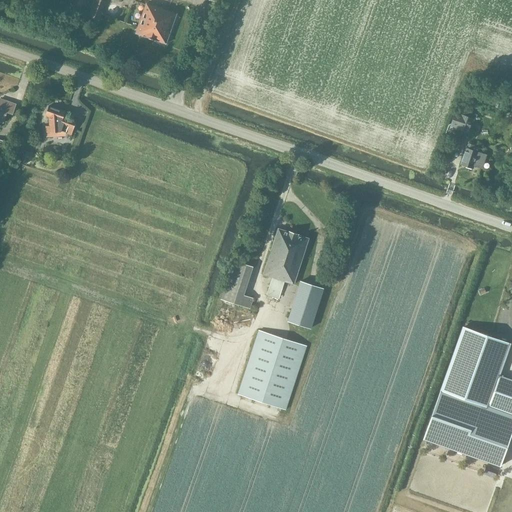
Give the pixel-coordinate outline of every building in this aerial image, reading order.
[(85,0),(80,14),(99,20),(105,2),(99,0),(85,0)] [(135,33),(166,44),(166,43),(176,14),(146,3),(135,32),(135,33)] [(0,122),(3,124),(7,113),(12,115),(16,104),(0,99),(0,122)] [(46,126),(46,128),(46,137),(55,136),(55,132),(61,132),(61,131),(71,135),(76,121),(63,117),(65,112),(62,111),(62,106),(55,107),(55,108),(49,106),(46,116),(49,117),(49,126),(46,126)] [(457,128),(470,133),(474,119),(462,115),(461,115),(457,114),(454,116),(452,123),(453,126),(457,128)] [(473,169),(474,166),(482,169),(486,155),(479,152),(480,148),(468,143),(461,165),(473,169)] [(21,161),(26,163),(30,151),(25,150),(21,161)] [(267,295),(279,299),(284,282),(294,285),(309,239),(278,229),(263,275),(272,278),(269,287),(270,287),(267,295)] [(244,295),(253,267),(234,261),(221,299),(250,309),(253,298),(244,295)] [(288,321),(311,329),(323,289),(300,282),(288,321)] [(488,408),(488,406),(511,414),(511,379),(499,375),(511,344),(465,328),(442,391),(488,408)] [(237,394),(286,410),(307,346),(258,330),(237,394)] [(488,408),(442,391),(424,440),(501,467),(511,435),(511,414),(488,406),(488,408)]
